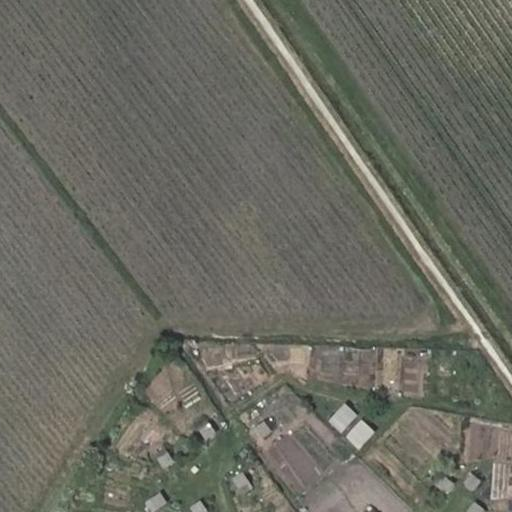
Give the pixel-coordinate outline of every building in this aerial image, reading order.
[(272,433),(265,424),(255,430),(262,440),(272,433)] [(218,436),(210,425),(200,432),(207,443),(218,436)] [(175,464),(167,454),(158,461),(164,471),(175,464)] [(249,484),(242,474),(232,482),(239,492),(249,484)] [(481,484),(472,477),(465,485),(474,493),(481,484)] [(455,486),(446,479),(438,488),(447,495),(455,486)] [(157,511),(168,505),(161,494),(150,502),(157,511)]
